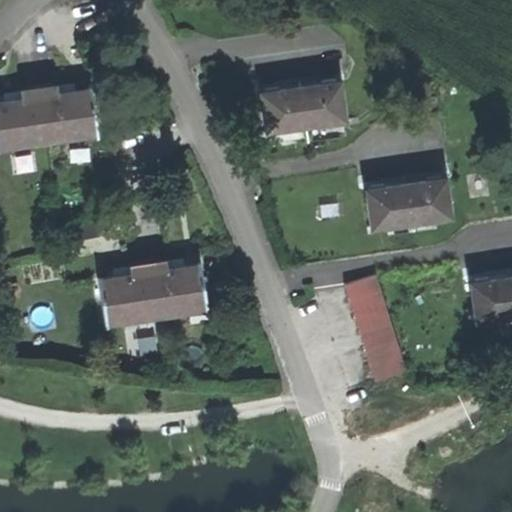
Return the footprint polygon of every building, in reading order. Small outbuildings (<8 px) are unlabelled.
[(338,76),(298,81),(299,87),(339,82),(338,76)] [(259,86),(260,92),(299,87),(298,81),(259,86)] [(339,82),(299,87),(304,125),(323,123),(344,120),(339,82)] [(38,87),(39,97),(56,95),(55,85),(38,87)] [(18,90),(19,100),(39,97),(38,87),(18,90)] [(260,92),(265,130),(286,127),(304,125),(299,87),(260,92)] [(56,95),(39,97),(45,140),(96,132),(90,90),(69,93),(56,95)] [(0,145),(45,140),(39,97),(19,100),(7,101),(0,102),(0,145)] [(403,177),(404,184),(444,178),(443,171),(403,177)] [(364,183),(365,189),(404,184),(403,177),(364,183)] [(444,178),(404,184),(409,221),(430,218),(450,216),(444,178)] [(404,184),(365,189),(370,227),(390,224),(409,221),(404,184)] [(147,261),(149,271),(164,268),(163,259),(147,261)] [(131,264),(132,274),(149,271),(147,261),(131,264)] [(164,268),(149,271),(156,315),(181,311),(205,307),(198,263),(164,268)] [(467,275),(468,283),(507,278),(506,270),(467,275)] [(132,274),(98,279),(105,323),(131,319),(156,315),(149,271),(132,274)] [(348,300),(379,291),(374,275),(343,284),(348,300)] [(468,283),(473,320),(492,317),(511,314),(511,311),(507,278),(468,283)] [(384,308),(379,291),(348,300),(353,317),(384,308)] [(389,324),(384,308),(353,317),(358,334),(389,324)] [(393,339),(389,324),(358,334),(362,348),(393,339)] [(399,356),(393,339),(362,348),(368,365),(399,356)] [(404,373),(399,356),(368,365),(373,382),(404,373)]
